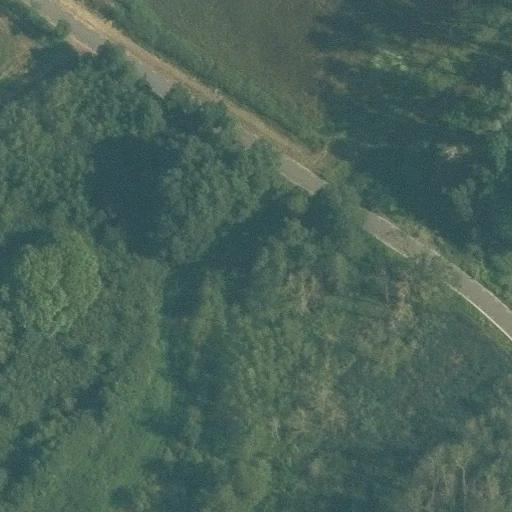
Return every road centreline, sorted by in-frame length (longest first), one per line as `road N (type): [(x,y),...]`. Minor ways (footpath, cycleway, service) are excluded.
road 1 (track): [(511,0),(350,151),(192,271),(173,306),(168,382),(144,452),(95,511)]
road 2 (unclassified): [(511,331),(472,294),(38,0)]
